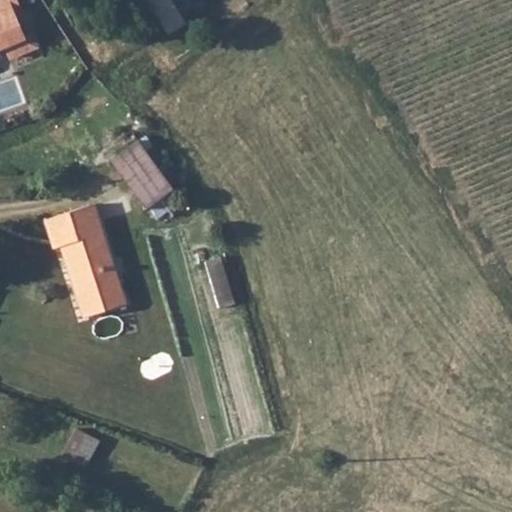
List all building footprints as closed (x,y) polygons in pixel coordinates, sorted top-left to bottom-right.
[(15,0),(0,0),(0,48),(2,48),(7,60),(34,48),(29,35),(23,38),(13,15),(21,12),(15,0)] [(145,0),(166,33),(183,22),(168,0),(145,0)] [(146,209),(174,189),(139,140),(110,160),(146,209)] [(94,204),(45,219),(52,240),(59,238),(61,245),(85,317),(126,303),(94,204)] [(61,245),(59,238),(52,240),(54,248),(61,245)] [(95,467),(106,439),(78,428),(67,457),(95,467)]
